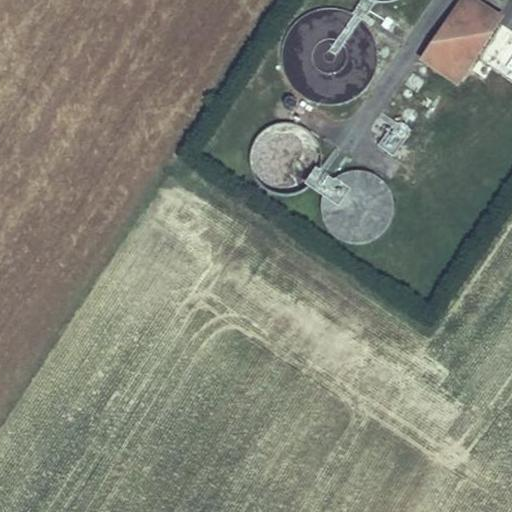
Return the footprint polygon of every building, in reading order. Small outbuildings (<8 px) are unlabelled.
[(354,0),(354,4),(355,8),(356,12),(358,16),(360,19),(363,23),(366,26),(370,28),(373,30),(377,32),(381,33),(385,33),(390,33),(394,33),(398,32),(402,30),(405,28),(409,26),(412,23),(415,19),(417,16),(419,12),(420,8),(421,4),(421,0),(354,0)] [(458,108),(500,44),(467,22),(436,70),(434,72),(432,78),(433,84),(435,90),(439,95),(441,97),(458,108)] [(335,34),(329,34),(323,35),(317,37),(311,39),(306,42),(301,45),(297,50),(293,54),(290,59),(287,65),(285,70),(284,77),(284,83),(284,89),(285,95),(287,100),(290,106),(293,111),(297,116),(301,120),(306,123),(311,126),(317,128),(323,130),(329,131),(335,131),(341,130),(347,128),(352,126),(358,123),(363,120),(367,116),(371,111),(374,106),(377,100),(379,95),(380,89),(380,83),(380,77),(379,71),(377,65),(374,59),(371,54),(367,50),(363,45),(358,42),(353,39),(347,37),(341,35),(335,34)] [(371,139),(403,149),(410,126),(378,116),(371,139)] [(308,158),(304,155),(300,153),(296,152),(291,151),(287,151),(282,151),(278,152),(273,153),(269,155),(266,157),(262,160),(259,163),(256,167),(254,171),(252,175),(251,180),(251,184),(251,188),(251,193),(252,197),(254,202),(256,206),(259,209),(262,213),(265,215),(269,218),(273,220),(277,221),(282,222),(286,223),(291,222),(295,221),(299,220),(304,218),(307,216),(311,213),(314,210),(317,206),(319,202),(321,198),(322,194),(322,189),(322,185),(322,180),(321,176),(319,172),(317,168),(315,164),(311,160),(308,158)] [(381,205),(378,203),(374,201),(369,199),(365,198),(360,198),(356,198),(352,199),(347,201),(343,203),(339,205),(336,208),(333,211),(330,215),(328,219),(326,223),(325,227),(324,232),(324,236),(325,241),(326,245),(327,249),(329,253),(332,257),(335,260),(339,263),(342,266),(347,267),(351,269),(355,270),(360,270),(364,270),(369,269),(373,268),(377,266),(381,264),(385,261),(388,257),(390,254),(393,250),(394,246),(395,241),(396,237),(396,232),(396,228),(395,223),(393,219),(391,215),(388,211),(385,208),(381,205)]
